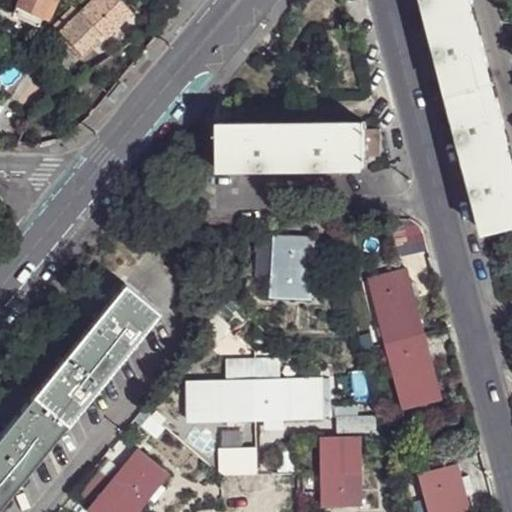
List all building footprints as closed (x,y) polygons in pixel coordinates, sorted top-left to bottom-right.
[(20,0),(17,6),(32,13),(42,18),(51,0),(52,0),(56,2),(56,0),(20,0)] [(80,14),(93,0),(82,0),(55,28),(60,33),(80,14)] [(132,13),(118,0),(93,0),(80,14),(99,33),(106,39),(132,13)] [(422,0),(480,233),(511,224),(511,177),(487,79),(466,0),(422,0)] [(28,22),(32,13),(17,6),(13,15),(28,22)] [(99,33),(80,14),(60,33),(79,52),(99,33)] [(214,125),(215,169),(358,168),(358,157),(375,157),(374,129),(357,130),(357,122),(214,125)] [(270,237),(268,296),(307,297),(310,238),(270,237)] [(386,346),(426,336),(406,271),(369,282),(386,346)] [(124,285),(0,434),(0,504),(98,386),(158,313),(124,285)] [(442,398),(426,336),(386,346),(404,411),(442,398)] [(191,423),(257,422),(256,381),(191,383),(191,423)] [(256,381),(257,422),(324,420),(323,381),(256,381)] [(335,422),(335,439),(376,437),(376,420),(335,422)] [(362,440),(323,442),(323,507),(363,506),(362,440)] [(89,508),(93,511),(138,511),(168,477),(137,450),(89,508)] [(422,479),(431,511),(473,511),(461,466),(422,479)]
